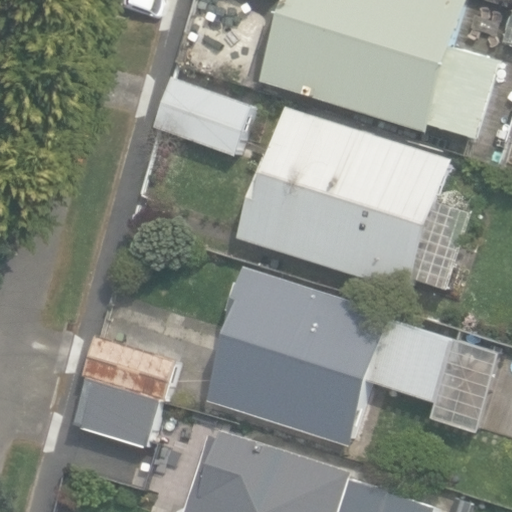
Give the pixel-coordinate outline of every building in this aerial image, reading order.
[(470,0),(291,0),(266,79),(431,131),(433,122),(482,137),(506,59),(457,44),(470,0)] [(262,105),(180,77),(163,129),(165,130),(244,156),(262,105)] [(272,157),(269,156),(243,235),(414,290),(418,279),(454,290),(481,208),(447,196),(460,156),(291,101),(272,157)] [(400,312),(250,263),(226,328),(228,338),(212,399),(355,445),(374,378),(440,401),(434,417),(481,432),(507,350),(460,335),(459,338),(398,319),(400,312)] [(108,336),(106,336),(93,377),(98,379),(169,401),(174,403),(187,361),(108,336)] [(155,447),(169,401),(98,379),(84,425),(155,447)] [(354,476),(357,468),(225,424),(222,434),(214,431),(188,507),(180,509),(179,511),(444,511),(446,507),(354,476)]
